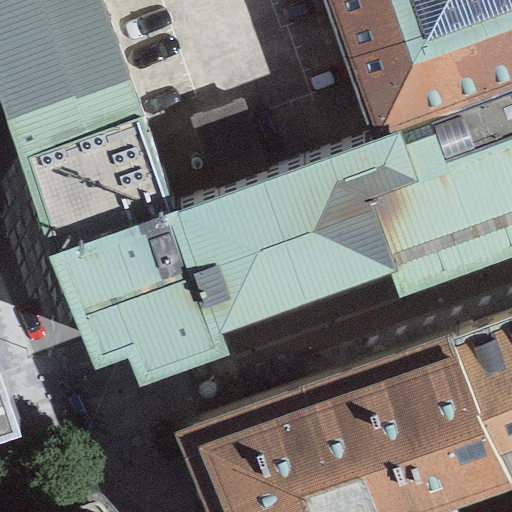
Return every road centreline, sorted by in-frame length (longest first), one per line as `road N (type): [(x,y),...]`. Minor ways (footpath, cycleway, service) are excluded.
road 1 (residential): [(511,277),(99,416)]
road 2 (tertiary): [(0,217),(25,296),(99,416)]
